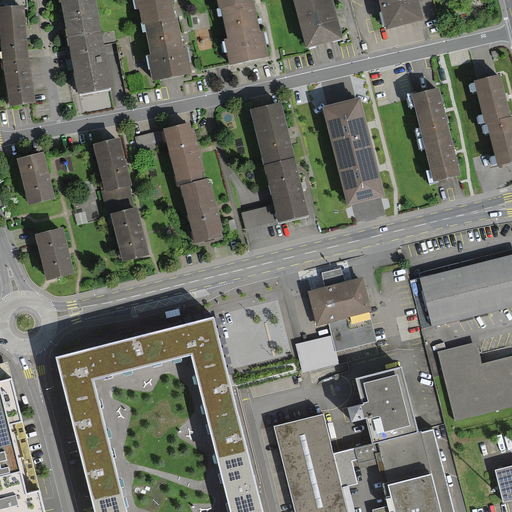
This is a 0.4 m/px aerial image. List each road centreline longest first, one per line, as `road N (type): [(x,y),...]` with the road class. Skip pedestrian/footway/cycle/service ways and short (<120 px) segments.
road 1 (residential): [(511,31),(0,139)]
road 2 (secondary): [(49,316),(511,204)]
